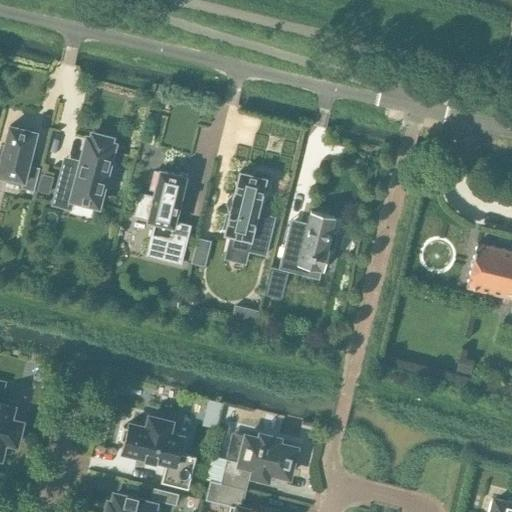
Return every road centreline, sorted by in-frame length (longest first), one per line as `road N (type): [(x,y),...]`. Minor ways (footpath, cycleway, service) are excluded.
road 1 (unclassified): [(0,13),(511,134)]
road 2 (unknown): [(462,124),(462,185),(476,201),(511,213)]
